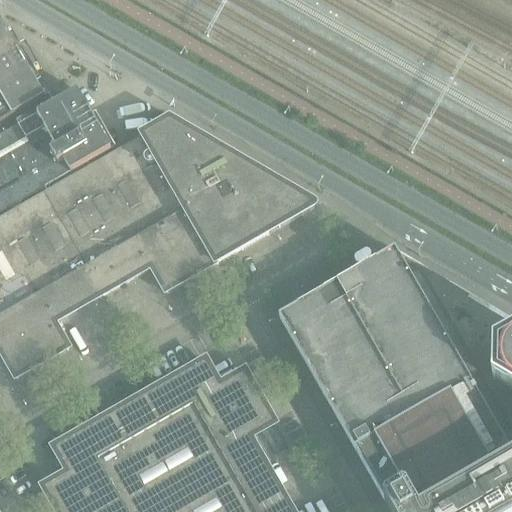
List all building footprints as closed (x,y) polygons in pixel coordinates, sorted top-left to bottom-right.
[(0,61),(18,52),(0,20),(0,61)] [(43,96),(18,52),(0,61),(0,122),(12,115),(44,97),(44,96),(43,96)] [(99,127),(97,128),(77,94),(78,94),(77,93),(54,106),(54,105),(41,113),(36,117),(0,136),(0,214),(48,187),(69,175),(88,164),(111,151),(110,150),(110,151),(103,139),(102,139),(100,136),(103,134),(99,127)] [(314,210),(315,209),(315,207),(314,207),(170,123),(138,141),(92,168),(135,243),(151,271),(165,296),(212,269),(314,210)] [(69,175),(48,187),(50,191),(90,168),(88,164),(69,175)] [(135,243),(92,168),(90,168),(50,191),(44,195),(87,270),(103,298),(151,271),(135,243)] [(87,270),(44,195),(0,219),(0,229),(39,298),(55,326),(103,298),(87,270)] [(39,298),(0,229),(0,355),(1,357),(15,382),(70,351),(55,326),(39,298)] [(511,511),(511,321),(397,253),(395,254),(306,305),(279,320),(355,454),(388,511),(511,511)] [(292,511),(252,441),(276,426),(245,372),(220,387),(206,362),(53,450),(67,475),(42,489),(55,511),(292,511)]
